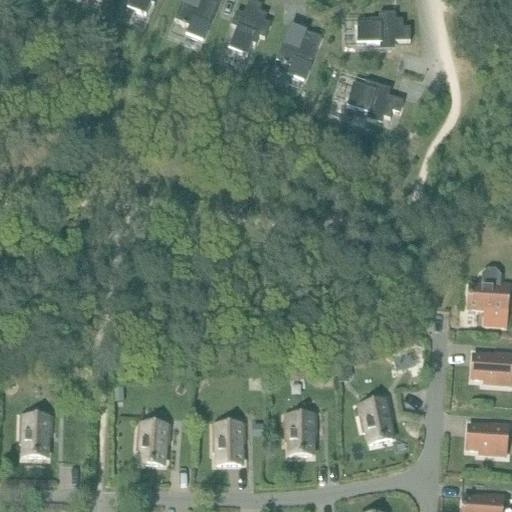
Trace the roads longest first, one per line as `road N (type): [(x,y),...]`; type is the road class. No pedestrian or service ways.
road 1 (residential): [(428,484),(303,501),(101,501)]
road 2 (residential): [(428,484),(435,348)]
